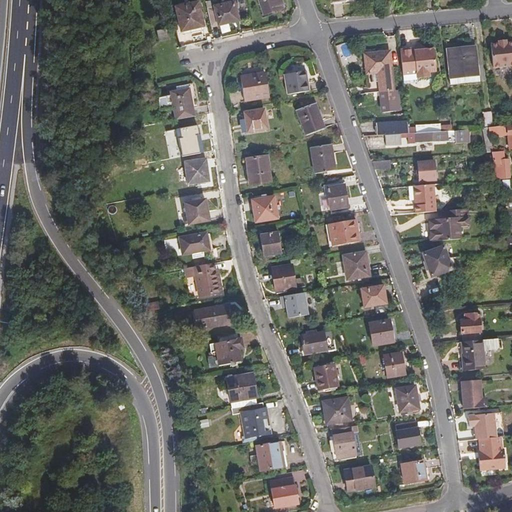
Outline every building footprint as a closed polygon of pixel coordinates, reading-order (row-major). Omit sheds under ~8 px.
[(275,0),(255,0),(262,16),(282,10),(279,0),(276,1),(275,0)] [(203,5),(209,30),(236,24),(231,5),(211,9),(210,4),(203,5)] [(195,7),(173,11),(178,35),(200,31),(195,7)] [(282,10),(262,16),(263,19),(284,13),(282,10)] [(490,49),(511,46),(511,31),(484,35),(486,49),(490,49)] [(164,32),(154,34),(156,44),(166,42),(164,32)] [(409,52),(395,53),(399,77),(412,76),(412,78),(415,80),(422,79),(425,77),(425,74),(432,73),(430,51),(423,52),(415,46),(409,52)] [(511,46),(490,49),(492,70),(511,67),(511,46)] [(473,79),(469,50),(445,53),(448,82),(445,82),(446,88),(475,84),(475,79),(473,79)] [(386,54),(362,56),(364,74),(375,73),(379,113),(397,111),(395,91),(389,92),(386,54)] [(305,73),(283,77),(286,96),(308,93),(305,73)] [(261,74),(238,78),(243,106),(266,102),(261,74)] [(412,76),(399,77),(399,86),(413,84),(415,80),(412,78),(412,76)] [(171,112),(173,124),(192,120),(189,103),(187,93),(191,86),(174,89),(175,94),(167,95),(168,98),(155,100),(157,114),(171,112)] [(477,87),(455,89),(457,108),(479,105),(477,87)] [(312,104),(294,111),(303,137),(321,130),(312,104)] [(262,111),(244,115),(246,123),(241,124),(244,135),(267,130),(262,111)] [(481,114),(482,130),(484,130),(489,129),(488,114),(481,114)] [(371,138),(377,138),(379,138),(404,136),(404,130),(403,125),(371,127),(371,138)] [(446,133),(446,128),(438,129),(438,126),(411,127),(411,129),(404,130),(404,136),(412,135),(446,133)] [(511,128),(503,129),(503,128),(489,129),(484,130),(486,140),(504,138),(505,153),(511,152),(511,128)] [(197,129),(177,132),(180,149),(199,145),(197,129)] [(482,130),(478,131),(483,155),(487,154),(489,154),(486,140),(484,130),(482,130)] [(464,132),(446,133),(412,135),(404,136),(379,138),(379,148),(399,146),(399,140),(404,140),(405,146),(451,144),(451,145),(465,144),(464,132)] [(371,138),(364,139),(365,152),(378,151),(377,138),(371,138)] [(161,156),(159,143),(145,144),(147,158),(161,156)] [(327,146),(307,150),(312,175),(332,171),(327,146)] [(437,149),(438,159),(446,158),(445,148),(437,149)] [(489,154),(487,154),(493,182),(506,180),(501,161),(497,161),(495,154),(489,154)] [(264,158),(243,161),(246,187),(268,184),(264,158)] [(203,162),(183,165),(186,187),(206,184),(203,162)] [(386,164),(367,165),(370,172),(386,171),(386,164)] [(430,164),(413,165),(415,183),(431,182),(430,164)] [(341,186),(324,189),(327,211),(344,208),(341,186)] [(428,187),(409,188),(411,216),(430,214),(428,187)] [(271,199),(250,203),(253,224),(274,221),(271,199)] [(201,202),(182,206),(186,226),(205,223),(201,202)] [(426,222),(428,245),(456,242),(455,230),(465,228),(464,220),(463,218),(462,212),(437,214),(438,221),(426,222)] [(353,222),(326,227),(330,249),(357,244),(353,222)] [(204,235),(177,239),(179,257),(207,252),(204,235)] [(275,235),(257,239),(261,260),(279,256),(275,235)] [(419,255),(427,278),(447,271),(439,248),(419,255)] [(363,254),(341,257),(345,281),(367,278),(363,254)] [(218,295),(213,265),(191,269),(193,278),(196,299),(218,295)] [(290,268),(270,271),(274,294),(294,291),(290,268)] [(193,278),(191,269),(182,271),(183,279),(193,278)] [(381,288),(358,292),(362,310),(384,306),(381,288)] [(306,312),(303,294),(282,298),(283,306),(287,305),(288,309),(289,315),(306,312)] [(226,306),(192,312),(195,330),(229,324),(226,306)] [(457,345),(476,343),(474,316),(463,317),(463,324),(456,325),(457,345)] [(387,321),(366,325),(370,347),(391,343),(387,321)] [(321,334),(298,338),(302,356),(324,352),(321,334)] [(235,344),(234,338),(212,342),(213,348),(208,348),(209,357),(215,356),(216,361),(217,370),(239,366),(237,353),(241,353),(239,343),(235,344)] [(493,350),(492,342),(476,343),(457,345),(458,357),(458,360),(456,360),(457,373),(477,371),(476,354),(490,353),(493,350)] [(398,356),(381,359),(385,380),(402,376),(398,356)] [(217,370),(216,361),(205,362),(207,374),(218,372),(217,370)] [(332,366),(312,370),(316,393),(336,390),(332,366)] [(248,383),(247,377),(225,381),(229,404),(255,400),(252,382),(248,383)] [(460,412),(483,410),(482,403),(478,403),(476,384),(458,385),(460,412)] [(412,388),(393,392),(398,414),(416,411),(412,388)] [(229,404),(230,411),(234,410),(256,406),(255,400),(229,404)] [(345,401),(320,404),(323,427),(348,423),(345,401)] [(261,412),(260,405),(256,406),(234,410),(235,416),(240,415),(241,425),(238,426),(240,434),(243,434),(244,439),(241,439),(242,444),(254,441),(253,437),(267,435),(263,412),(261,412)] [(471,430),(472,442),(475,442),(492,440),(490,417),(470,419),(470,418),(464,418),(465,431),(471,430)] [(497,440),(499,440),(498,417),(490,417),(492,440),(497,440)] [(205,421),(190,424),(191,431),(206,429),(205,421)] [(415,425),(393,428),(396,450),(418,447),(415,425)] [(358,458),(353,430),(328,434),(333,462),(358,458)] [(498,452),(497,440),(492,440),(475,442),(476,453),(474,454),(475,473),(501,471),(500,451),(498,452)] [(277,445),(253,448),(256,473),(278,470),(276,454),(278,453),(277,445)] [(421,463),(399,466),(402,486),(423,482),(421,463)] [(368,468),(342,473),(345,493),(372,488),(368,468)] [(288,488),(286,480),(271,483),(275,509),(294,505),(290,487),(288,488)]
